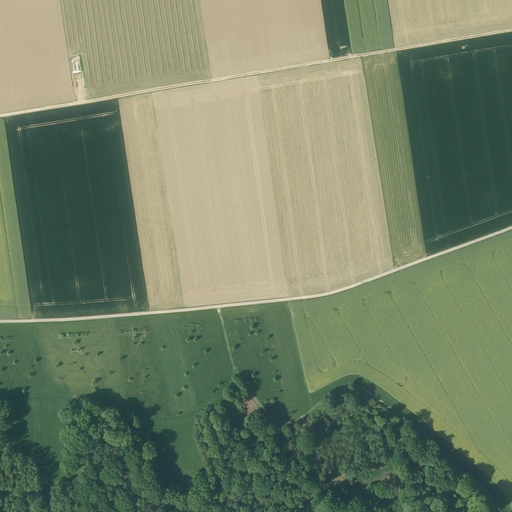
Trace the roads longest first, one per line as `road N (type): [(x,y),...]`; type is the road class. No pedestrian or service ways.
road 1 (unclassified): [(0,322),(320,295),(511,227)]
road 2 (track): [(0,115),(511,30)]
road 3 (track): [(499,511),(490,489),(372,391),(334,392),(285,426),(268,415),(233,372),(218,307)]
